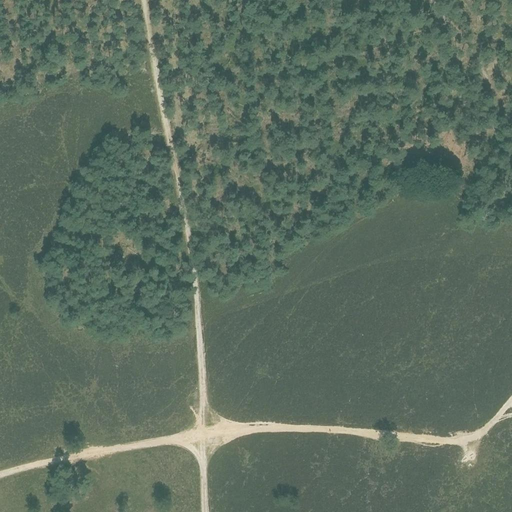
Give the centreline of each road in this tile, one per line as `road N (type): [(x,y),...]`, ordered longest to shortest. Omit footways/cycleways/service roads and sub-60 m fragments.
road 1 (track): [(203,435),(190,246),(144,0)]
road 2 (track): [(203,435),(328,427),(454,440),(497,417)]
road 3 (track): [(0,474),(203,435)]
road 4 (track): [(430,0),(511,119)]
